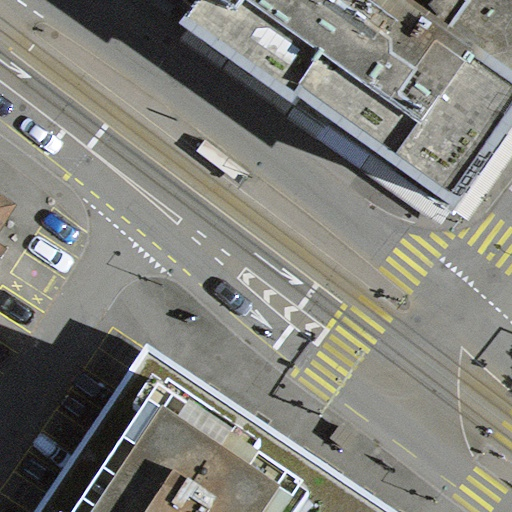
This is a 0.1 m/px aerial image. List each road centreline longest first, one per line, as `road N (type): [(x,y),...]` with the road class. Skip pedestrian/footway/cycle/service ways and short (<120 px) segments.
road 1 (primary): [(453,316),(53,0)]
road 2 (primary): [(153,207),(390,406)]
road 3 (residential): [(153,207),(0,443)]
road 4 (primary): [(0,84),(153,207)]
road 5 (primary): [(390,406),(496,511)]
